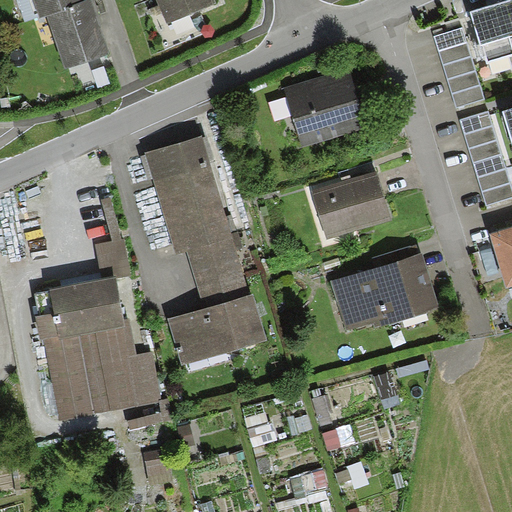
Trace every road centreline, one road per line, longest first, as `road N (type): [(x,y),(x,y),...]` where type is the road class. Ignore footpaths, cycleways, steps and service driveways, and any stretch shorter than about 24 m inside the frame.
road 1 (residential): [(372,5),(468,315)]
road 2 (residential): [(0,165),(293,45)]
road 3 (unknown): [(53,141),(66,239),(23,294),(56,431)]
